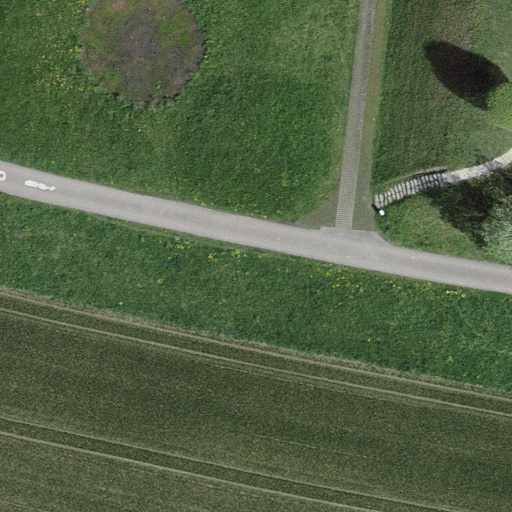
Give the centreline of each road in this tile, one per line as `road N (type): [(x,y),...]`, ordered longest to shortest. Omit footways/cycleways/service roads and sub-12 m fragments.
road 1 (unclassified): [(0,175),(511,280)]
road 2 (track): [(341,249),(371,0)]
